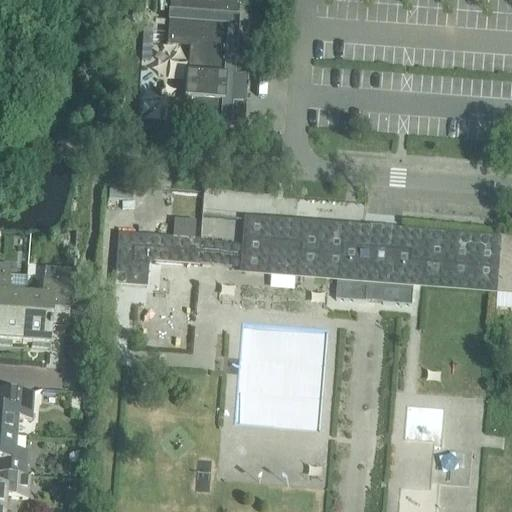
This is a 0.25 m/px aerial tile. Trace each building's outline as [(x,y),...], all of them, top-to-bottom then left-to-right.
[(181,127),(242,132),(244,106),(241,106),(242,84),(245,84),(247,58),(233,57),(236,7),(168,2),(164,50),(166,51),(166,49),(188,51),(186,77),(184,77),(182,104),(184,104),(183,126),(181,126),(181,127)] [(117,237),(115,262),(121,263),(120,274),(147,276),(148,265),(198,269),(200,243),(193,242),(194,224),(173,222),(172,241),(117,237)] [(247,222),(243,273),(292,277),(293,275),(337,278),(337,283),(337,287),(366,289),(365,303),(382,304),(383,290),(413,293),(413,289),(417,246),(396,244),(396,246),(388,246),(388,248),(371,246),(371,244),(361,244),(361,242),(342,240),(343,232),(296,228),(296,226),(247,222)] [(498,277),(497,293),(511,294),(511,242),(501,242),(500,250),(498,277)] [(491,249),(488,276),(498,277),(500,250),(491,249)] [(0,267),(0,347),(11,348),(11,345),(21,346),(24,298),(26,281),(9,279),(10,268),(0,267)] [(24,298),(21,346),(30,346),(30,350),(47,351),(47,348),(49,348),(51,330),(66,331),(70,273),(43,271),(41,300),(24,298)] [(337,287),(336,302),(365,304),(365,303),(366,289),(337,287)] [(382,304),(382,306),(412,308),(413,293),(383,290),(382,304)] [(0,437),(15,439),(17,422),(31,423),(33,397),(0,394),(0,437)] [(14,454),(15,439),(0,437),(0,477),(24,480),(26,455),(14,454)] [(0,511),(4,511),(5,500),(27,502),(29,481),(0,478),(0,511)]
